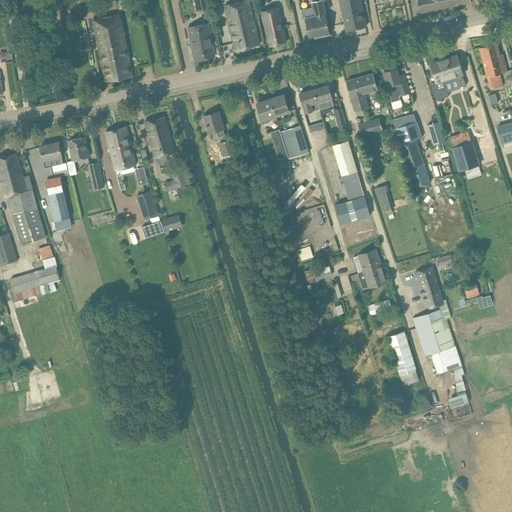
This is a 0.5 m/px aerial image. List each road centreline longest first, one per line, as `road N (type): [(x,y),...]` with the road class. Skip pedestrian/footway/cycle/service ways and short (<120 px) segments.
road 1 (secondary): [(0,121),(511,13)]
road 2 (track): [(433,402),(329,52)]
road 3 (track): [(389,402),(288,60)]
